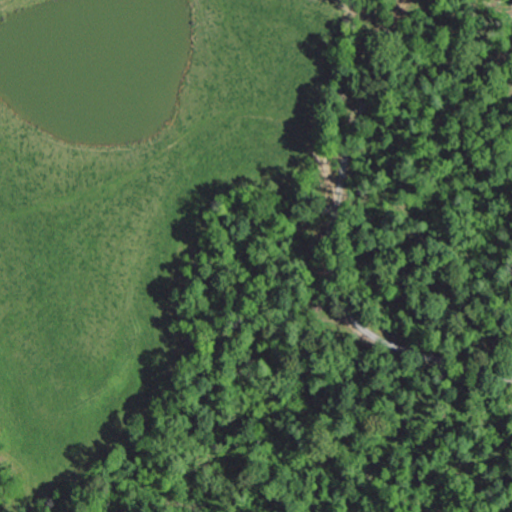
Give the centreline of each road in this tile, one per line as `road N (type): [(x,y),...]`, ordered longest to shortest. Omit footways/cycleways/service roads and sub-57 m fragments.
road 1 (residential): [(511,413),(372,374),(286,322),(271,264),(335,43)]
road 2 (residential): [(0,22),(73,6),(292,6),(335,43),(453,54),(511,31)]
